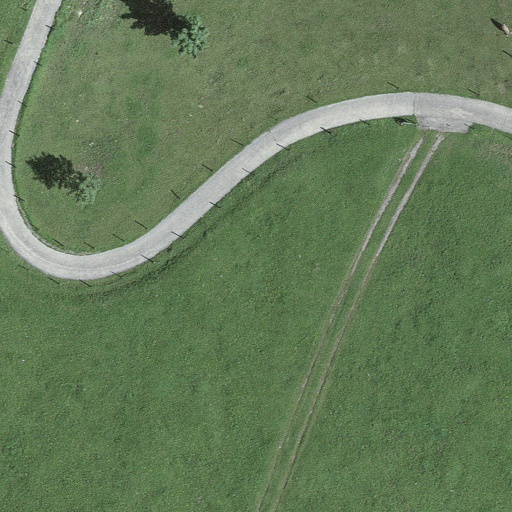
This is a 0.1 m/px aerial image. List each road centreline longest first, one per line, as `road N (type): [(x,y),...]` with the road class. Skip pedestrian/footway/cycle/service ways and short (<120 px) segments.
road 1 (track): [(511,122),(415,104),(315,119),(265,145),(139,250),(73,267),(23,243),(0,186)]
road 2 (track): [(0,147),(49,0)]
